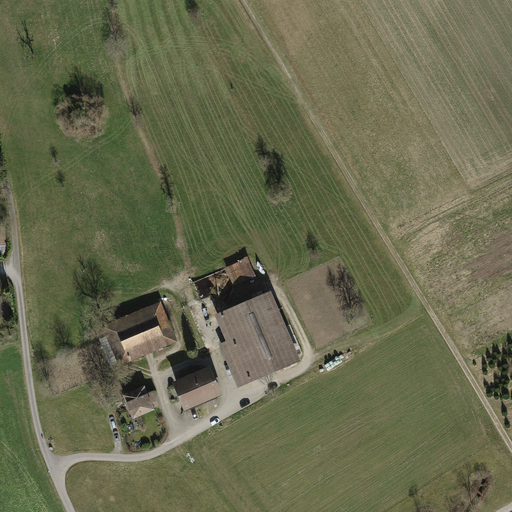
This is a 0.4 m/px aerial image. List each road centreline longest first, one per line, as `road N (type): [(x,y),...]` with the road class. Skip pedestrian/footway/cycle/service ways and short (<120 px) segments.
road 1 (track): [(511,448),(241,0)]
road 2 (track): [(71,511),(36,418),(0,159)]
